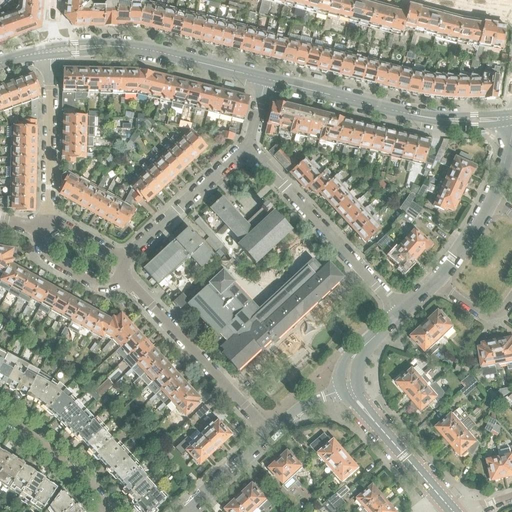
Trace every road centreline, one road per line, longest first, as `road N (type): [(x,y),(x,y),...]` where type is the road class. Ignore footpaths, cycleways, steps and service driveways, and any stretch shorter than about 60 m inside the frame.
road 1 (residential): [(511,118),(436,119),(265,78)]
road 2 (residential): [(247,147),(401,311)]
road 3 (residential): [(265,78),(113,44),(49,47)]
road 4 (residential): [(268,433),(120,278)]
road 5 (residential): [(43,227),(49,47)]
road 6 (residential): [(123,258),(247,147)]
road 7 (residential): [(450,511),(346,386)]
road 8 (residential): [(107,511),(37,437),(0,414)]
